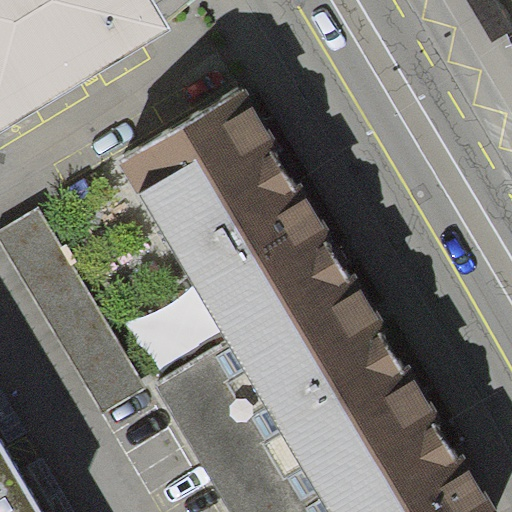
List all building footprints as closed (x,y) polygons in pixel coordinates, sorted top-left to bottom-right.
[(0,0),(0,174),(182,65),(143,0),(0,0)] [(511,28),(494,0),(466,0),(493,45),(511,33),(511,28)] [(153,395),(222,511),(487,511),(243,104),(119,178),(224,353),(153,395)] [(47,299),(64,288),(56,275),(76,262),(42,210),(5,234),(47,299)] [(0,511),(60,511),(0,409),(0,511)]
